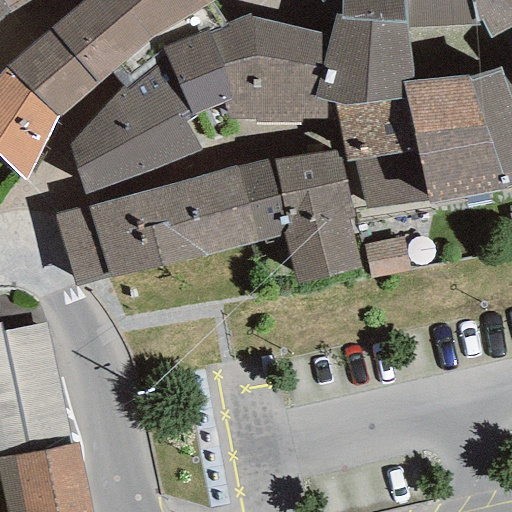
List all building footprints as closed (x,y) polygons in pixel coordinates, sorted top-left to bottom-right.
[(0,0),(0,20),(10,12),(2,0),(0,0)] [(2,0),(10,12),(29,0),(2,0)] [(154,36),(125,0),(83,0),(4,68),(57,117),(154,36)] [(213,0),(125,0),(154,36),(213,0)] [(317,0),(331,20),(328,35),(313,98),(334,102),(338,106),(404,100),(401,80),(412,80),(407,32),(406,28),(403,0),(317,0)] [(403,0),(406,28),(479,25),(476,14),(471,0),(403,0)] [(511,0),(471,0),(476,14),(488,40),(511,28),(511,0)] [(247,15),(206,30),(233,98),(221,103),(225,121),(253,119),(252,124),(335,125),(334,102),(313,98),(328,35),(247,15)] [(206,30),(162,48),(166,59),(189,116),(221,103),(233,98),(206,30)] [(189,116),(166,59),(127,91),(123,87),(67,146),(87,207),(211,174),(185,123),(189,116)] [(415,152),(353,163),(364,209),(426,200),(427,205),(501,192),(511,188),(511,93),(498,67),(468,77),(480,125),(413,134),(415,152)] [(57,117),(4,68),(0,71),(0,157),(24,180),(57,117)] [(412,80),(401,80),(404,100),(338,106),(334,102),(335,125),(345,163),(353,163),(415,152),(413,134),(480,125),(468,77),(412,80)] [(337,151),(273,160),(285,229),(281,231),(283,236),(297,283),(361,267),(346,220),(354,219),(337,151)] [(285,229),(273,160),(211,174),(87,207),(53,216),(74,287),(283,236),(281,231),(285,229)] [(0,326),(0,459),(71,444),(44,323),(1,332),(0,326)] [(89,511),(75,443),(71,444),(0,459),(0,491),(2,499),(4,511),(89,511)]
